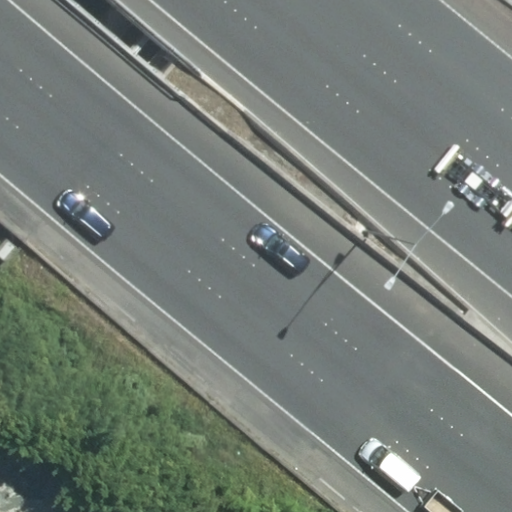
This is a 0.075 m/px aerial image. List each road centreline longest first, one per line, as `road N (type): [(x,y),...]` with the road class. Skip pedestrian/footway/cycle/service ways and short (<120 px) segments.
road 1 (motorway): [(504,511),(110,152),(0,62)]
road 2 (motorway): [(220,0),(511,237)]
